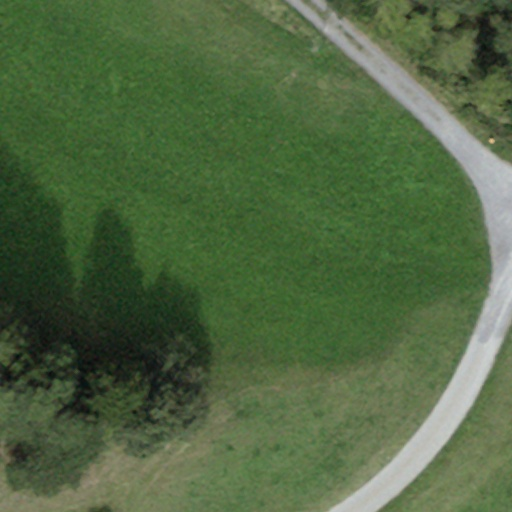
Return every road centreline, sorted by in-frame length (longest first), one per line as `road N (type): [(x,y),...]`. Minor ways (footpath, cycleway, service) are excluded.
road 1 (track): [(511,291),(460,408),(356,511)]
road 2 (track): [(316,0),(511,180)]
